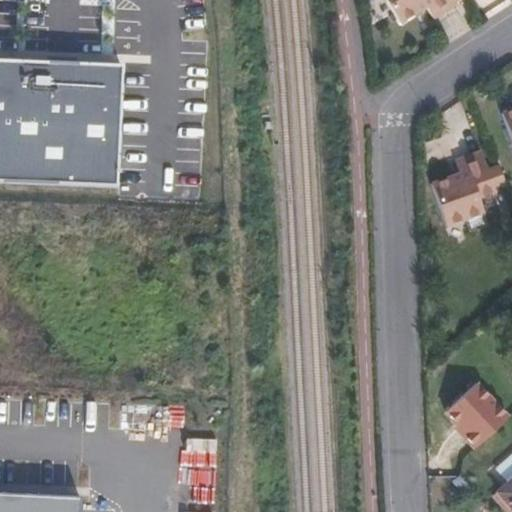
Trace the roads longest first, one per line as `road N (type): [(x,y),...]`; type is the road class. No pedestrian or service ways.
road 1 (residential): [(408,511),(396,123),(403,106),(511,38)]
road 2 (unknown): [(146,0),(170,194)]
